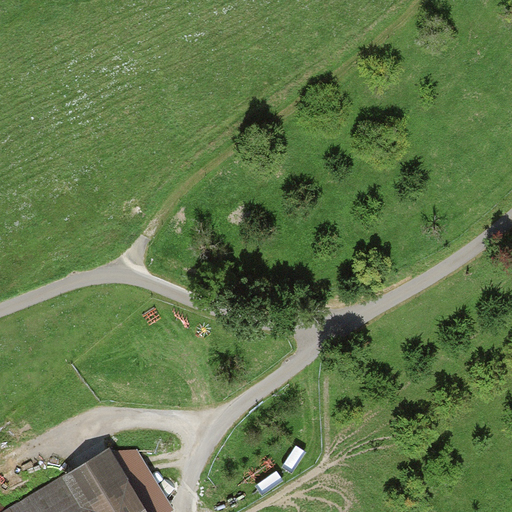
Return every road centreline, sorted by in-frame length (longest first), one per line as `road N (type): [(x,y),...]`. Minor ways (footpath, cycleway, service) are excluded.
road 1 (unclassified): [(0,310),(119,276),(271,323),(316,328),(373,312),(511,221)]
road 2 (track): [(407,0),(337,71),(194,174),(119,276)]
